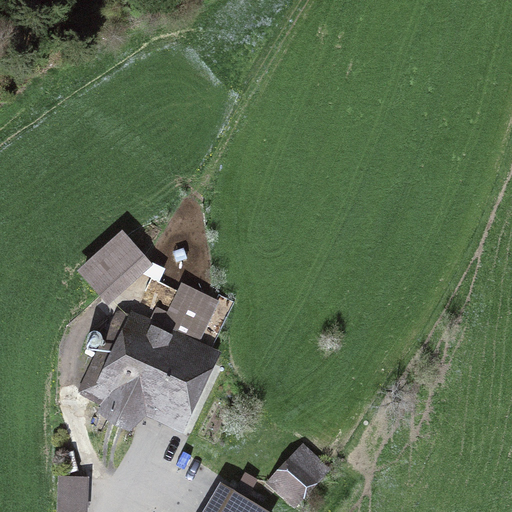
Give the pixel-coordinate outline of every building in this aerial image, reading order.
[(117,237),(79,272),(101,295),(138,260),(117,237)] [(195,342),(215,301),(182,285),(162,327),(195,342)] [(95,394),(96,397),(144,420),(156,397),(194,415),(221,358),(132,316),(95,394)] [(84,343),(90,348),(96,346),(98,341),(94,334),(86,335),(84,343)] [(305,448),(279,477),(280,478),(272,488),(291,505),(313,480),(317,484),(329,469),(305,448)] [(56,511),(82,511),(84,479),(58,477),(56,511)] [(261,511),(248,501),(237,511),(261,511)]
